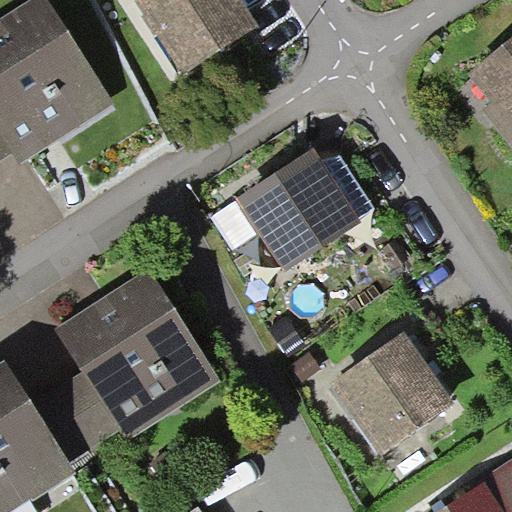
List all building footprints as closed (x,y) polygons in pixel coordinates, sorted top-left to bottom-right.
[(45,0),(31,0),(0,20),(0,136),(18,164),(113,102),(45,0)] [(256,26),(239,0),(142,0),(138,3),(183,73),(256,26)] [(511,45),(474,74),(495,103),(488,109),(511,141),(511,45)] [(325,157),(252,201),(296,272),(368,228),(325,157)] [(150,270),(57,329),(85,373),(122,431),(127,440),(220,381),(150,270)] [(445,406),(400,339),(324,389),(370,456),(445,406)] [(33,405),(7,363),(0,367),(0,511),(13,511),(75,475),(68,465),(33,405)] [(85,373),(33,405),(68,465),(122,431),(85,373)] [(511,511),(511,460),(433,511),(511,511)]
